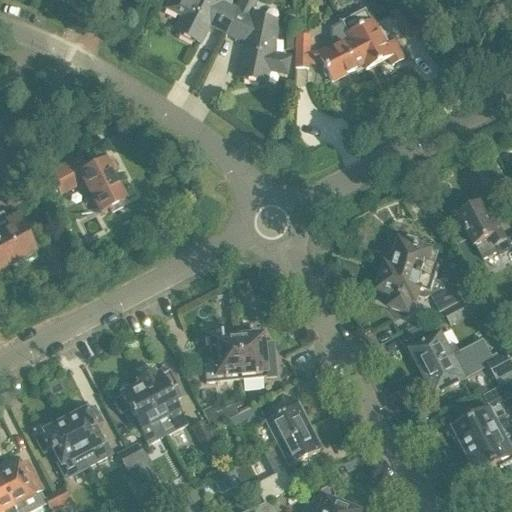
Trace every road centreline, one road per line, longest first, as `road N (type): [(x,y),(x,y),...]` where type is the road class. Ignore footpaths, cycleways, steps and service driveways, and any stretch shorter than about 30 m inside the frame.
road 1 (residential): [(0,25),(86,59),(200,135),(270,224)]
road 2 (residential): [(422,511),(270,224)]
road 3 (residential): [(0,365),(270,224)]
road 4 (residential): [(270,224),(511,94)]
